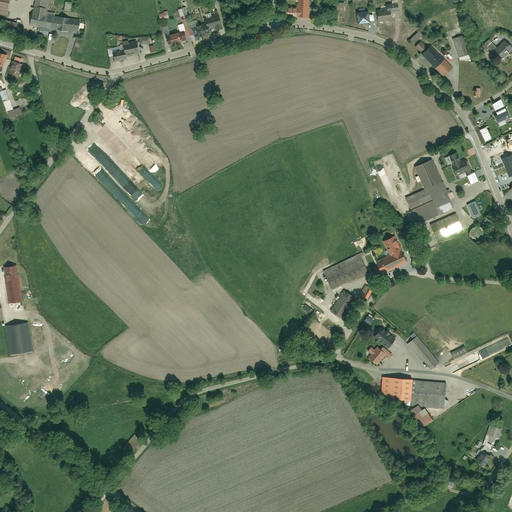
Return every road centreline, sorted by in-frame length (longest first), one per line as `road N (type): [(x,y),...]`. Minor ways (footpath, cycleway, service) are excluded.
road 1 (unclassified): [(462,115),(391,46),(341,30),(270,27)]
road 2 (residential): [(115,72),(0,233)]
road 3 (unclassified): [(270,27),(115,72)]
road 4 (unclassified): [(511,229),(462,115)]
road 5 (unclassified): [(115,72),(0,40)]
